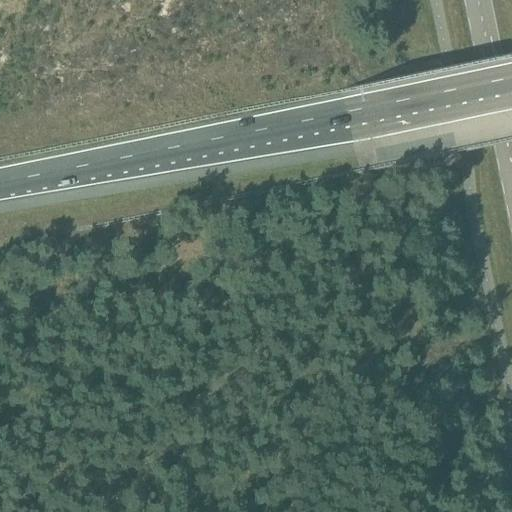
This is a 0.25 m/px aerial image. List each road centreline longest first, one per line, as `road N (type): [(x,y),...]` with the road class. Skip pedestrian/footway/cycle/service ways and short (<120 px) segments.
road 1 (motorway): [(0,183),(511,77)]
road 2 (primary): [(472,0),(511,189)]
